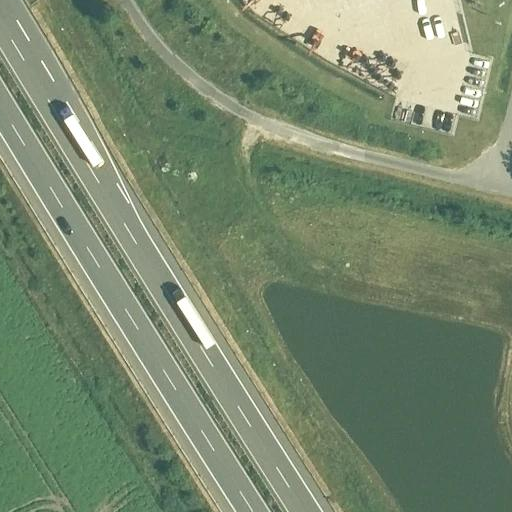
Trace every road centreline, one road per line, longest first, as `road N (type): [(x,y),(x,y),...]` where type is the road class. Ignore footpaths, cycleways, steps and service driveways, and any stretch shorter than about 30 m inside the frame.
road 1 (motorway): [(307,511),(0,18)]
road 2 (motorway): [(0,102),(254,511)]
road 3 (unclassified): [(505,193),(299,143),(237,115),(191,81),(125,0)]
